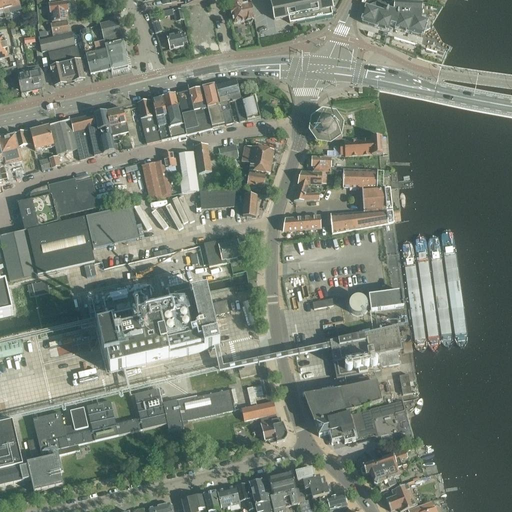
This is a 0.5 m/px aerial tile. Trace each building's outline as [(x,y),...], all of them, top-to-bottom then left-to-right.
[(0,0),(2,6),(4,11),(5,14),(6,19),(10,18),(9,13),(8,10),(14,8),(20,6),(17,0),(0,0)] [(229,0),(228,0),(234,25),(246,22),(246,23),(248,24),(251,24),(253,21),(254,20),(251,4),(250,0),(245,0),(247,5),(244,5),(243,0),(229,0)] [(275,0),(270,1),(274,21),(288,18),(290,24),(332,15),(331,9),(333,9),(331,0),(291,0),(288,1),(288,0),(275,0)] [(373,31),(374,28),(388,32),(390,26),(395,28),(395,29),(421,38),(422,35),(424,36),(425,32),(430,30),(427,24),(428,21),(422,19),(422,4),(410,3),(410,1),(405,1),(405,2),(391,2),(391,4),(382,4),(380,1),(368,7),(365,6),(361,21),(363,21),(362,24),(368,26),(367,29),(373,31)] [(51,15),(52,23),(68,21),(67,13),(68,13),(67,12),(69,10),(69,6),(65,5),(65,4),(50,6),(51,15)] [(184,21),(181,11),(175,12),(177,22),(184,21)] [(100,25),(104,42),(105,46),(122,42),(123,42),(117,21),(100,25)] [(159,23),(152,25),(153,28),(155,35),(162,33),(159,23)] [(51,26),(52,35),(68,33),(67,24),(51,26)] [(101,73),(94,44),(91,30),(81,33),(86,56),(91,75),(101,73)] [(39,42),(42,54),(75,46),(72,34),(39,42)] [(188,47),(184,34),(167,38),(170,51),(188,47)] [(0,73),(17,69),(14,56),(9,57),(4,36),(0,37),(0,73)] [(104,42),(94,44),(101,73),(111,71),(105,46),(104,42)] [(122,42),(105,46),(111,71),(111,73),(112,73),(128,70),(129,68),(127,60),(122,42)] [(49,54),(52,67),(80,60),(77,47),(49,54)] [(80,60),(52,67),(50,67),(55,87),(85,80),(80,60)] [(29,74),(28,71),(23,72),(21,62),(16,63),(21,93),(22,95),(32,92),(29,74)] [(33,70),(28,71),(29,74),(32,92),(42,90),(38,67),(38,64),(33,65),(33,70)] [(217,88),(216,88),(226,126),(234,124),(229,104),(234,103),(241,101),(237,83),(223,86),(221,84),(218,85),(217,88)] [(214,87),(203,89),(208,110),(210,118),(212,130),(225,127),(225,126),(219,107),(214,87)] [(184,93),(177,95),(183,118),(187,137),(190,136),(191,136),(194,135),(212,131),(212,130),(210,118),(208,110),(206,110),(201,90),(200,90),(198,91),(198,90),(193,91),(194,92),(190,93),(190,92),(184,93)] [(182,115),(181,115),(180,116),(175,95),(163,98),(163,99),(162,99),(167,120),(166,120),(167,126),(168,126),(171,140),(187,137),(182,115)] [(242,101),(247,121),(260,119),(255,97),(242,101)] [(152,102),(156,118),(159,128),(158,128),(161,142),(171,140),(168,126),(167,126),(166,120),(167,120),(162,99),(152,102)] [(138,108),(141,119),(147,146),(161,142),(155,117),(154,117),(150,101),(137,104),(138,108)] [(247,121),(241,101),(234,103),(236,111),(237,115),(238,119),(239,123),(247,121)] [(106,113),(114,146),(116,145),(116,142),(130,139),(123,109),(106,113)] [(318,118),(311,139),(329,142),(342,140),(340,118),(345,117),(320,110),(318,118)] [(106,113),(94,116),(104,156),(115,153),(106,113)] [(92,117),(71,121),(80,162),(86,160),(103,156),(97,128),(95,129),(92,117)] [(57,156),(77,151),(70,122),(50,127),(57,156)] [(49,127),(40,130),(45,149),(54,147),(49,127)] [(45,149),(40,130),(30,132),(35,152),(45,149)] [(23,133),(16,135),(19,148),(31,145),(28,132),(26,132),(23,133)] [(15,136),(0,139),(0,149),(2,157),(5,168),(22,163),(21,160),(19,152),(15,136)] [(383,155),(382,138),(371,139),(371,141),(344,143),(344,145),(340,145),(340,153),(336,153),(336,157),(341,157),(340,156),(345,156),(345,158),(383,155)] [(208,146),(195,148),(199,175),(211,174),(208,146)] [(230,148),(233,159),(238,158),(236,146),(230,148)] [(245,147),(242,163),(250,164),(249,172),(270,175),(274,151),(245,147)] [(34,148),(20,152),(25,175),(40,172),(34,148)] [(227,160),(233,159),(230,148),(224,149),(227,160)] [(227,160),(224,149),(219,150),(221,161),(227,160)] [(163,156),(164,162),(166,169),(175,167),(178,167),(177,162),(176,159),(174,160),(174,159),(173,154),(164,156),(163,156)] [(199,193),(193,154),(179,156),(183,180),(180,181),(182,195),(199,193)] [(57,158),(49,160),(52,169),(60,167),(57,158)] [(52,169),(49,160),(40,162),(42,172),(52,169)] [(334,170),(334,161),(312,160),(312,161),(310,163),(310,166),(312,168),(312,169),(313,169),(313,173),(342,174),(342,170),(334,170)] [(155,164),(141,167),(148,196),(150,201),(156,201),(172,197),(167,174),(164,162),(155,164)] [(4,168),(0,168),(0,172),(3,183),(8,182),(5,170),(4,168)] [(377,173),(343,172),(343,189),(362,190),(363,191),(377,190),(377,173)] [(298,189),(307,192),(309,186),(318,186),(318,185),(326,185),(327,177),(325,177),(325,174),(301,173),(298,184),(299,186),(298,189)] [(265,177),(249,174),(248,186),(263,188),(264,187),(265,186),(265,183),(264,182),(265,177)] [(27,202),(18,205),(25,232),(60,223),(59,218),(83,212),(99,209),(91,176),(90,177),(91,181),(76,184),(75,181),(74,181),(49,187),(50,193),(28,198),(27,198),(27,199),(27,200),(27,201),(27,202)] [(216,189),(224,190),(226,179),(218,178),(218,184),(216,184),(216,189)] [(306,195),(307,192),(298,189),(294,202),(304,202),(319,201),(319,195),(306,195)] [(377,190),(363,192),(364,214),(364,215),(392,212),(390,189),(377,190)] [(228,190),(221,191),(223,209),(230,209),(228,190)] [(235,190),(228,190),(230,209),(237,208),(235,190)] [(221,191),(214,192),(216,210),(223,209),(221,191)] [(209,211),(207,192),(200,193),(201,211),(209,211)] [(214,192),(207,192),(209,211),(216,210),(214,192)] [(194,220),(198,217),(182,196),(178,199),(194,220)] [(243,218),(256,219),(257,198),(244,196),(243,218)] [(139,240),(131,208),(86,219),(94,251),(139,240)] [(331,220),(331,222),(332,235),(394,224),(392,212),(364,215),(364,214),(336,216),(334,217),(332,219),(331,220)] [(284,232),(286,234),(321,231),(320,218),(287,220),(286,222),(284,232)] [(84,219),(27,232),(37,277),(95,264),(84,219)] [(25,233),(0,238),(0,239),(10,283),(37,277),(27,232),(25,233)] [(221,242),(217,243),(223,266),(226,265),(227,265),(226,261),(237,258),(238,262),(242,261),(241,258),(238,244),(246,242),(244,237),(233,239),(234,243),(222,245),(221,242)] [(217,243),(204,246),(209,269),(223,266),(217,243)] [(49,294),(47,283),(28,287),(30,299),(49,294)] [(0,319),(12,317),(5,286),(0,286),(0,319)] [(112,328),(97,331),(105,362),(107,361),(108,362),(110,374),(117,372),(122,371),(142,367),(145,366),(171,360),(214,350),(219,348),(220,348),(207,295),(207,293),(191,296),(189,287),(168,292),(170,301),(174,300),(174,301),(175,302),(175,306),(176,309),(184,343),(167,347),(161,318),(160,318),(157,319),(148,321),(141,323),(143,328),(114,335),(112,328)] [(369,297),(371,313),(404,309),(401,293),(369,297)] [(313,304),(314,311),(334,307),(332,300),(313,304)] [(331,349),(337,380),(380,372),(377,356),(402,352),(398,327),(329,343),(330,346),(331,349)] [(20,338),(0,343),(0,358),(24,354),(20,338)] [(243,362),(247,378),(256,376),(253,360),(243,362)] [(399,377),(403,396),(412,395),(408,375),(399,377)] [(314,425),(315,425),(346,417),(346,413),(364,408),(364,407),(382,403),(380,403),(377,383),(350,389),(342,391),(314,396),(303,397),(307,407),(310,416),(314,425)] [(256,398),(264,397),(263,386),(248,387),(250,405),(257,404),(256,398)] [(140,419),(116,425),(110,403),(87,408),(92,431),(76,434),(76,432),(88,429),(84,409),(70,413),(73,427),(64,429),(61,415),(59,415),(33,421),(41,455),(166,426),(166,425),(167,425),(169,432),(184,429),(182,423),(188,422),(235,412),(231,392),(163,406),(166,421),(165,421),(158,391),(135,397),(140,419)] [(402,402),(393,404),(396,413),(396,414),(397,414),(402,413),(403,412),(404,411),(402,404),(402,402)] [(273,404),(242,411),(244,423),(260,419),(276,416),(273,404)] [(393,404),(370,411),(372,420),(396,413),(393,404)] [(348,416),(346,417),(315,425),(319,438),(330,435),(332,442),(336,440),(343,439),(344,445),(355,442),(354,435),(356,435),(357,436),(357,435),(357,434),(365,428),(370,435),(371,435),(372,435),(374,435),(374,433),(375,433),(376,437),(377,436),(370,411),(349,417),(348,416)] [(276,416),(260,419),(262,429),(265,443),(266,443),(268,442),(270,445),(272,445),(284,442),(285,440),(287,435),(286,433),(283,424),(282,424),(280,419),(277,419),(276,416)] [(0,424),(0,471),(23,466),(13,422),(0,424)] [(38,455),(35,441),(28,442),(31,457),(38,455)] [(370,474),(371,478),(396,469),(401,467),(400,462),(407,459),(405,453),(392,458),(392,457),(386,459),(373,464),(362,467),(363,469),(361,469),(360,471),(362,475),(364,476),(365,475),(366,476),(370,474)] [(362,467),(373,464),(364,454),(354,463),(359,468),(362,467)] [(28,467),(31,481),(34,494),(63,487),(56,458),(27,465),(28,467)] [(23,482),(31,481),(28,467),(20,469),(23,482)] [(23,482),(20,469),(0,473),(0,487),(23,483),(23,482)] [(314,479),(314,478),(312,469),(294,474),(296,484),(303,482),(314,479)] [(396,469),(371,478),(374,484),(377,486),(378,485),(381,492),(402,484),(396,469)] [(287,476),(268,480),(271,490),(268,491),(269,492),(273,511),(285,511),(285,508),(299,505),(299,504),(297,494),(295,489),(292,474),(287,476)] [(305,491),(321,486),(319,477),(314,478),(314,479),(303,482),(305,491)] [(252,494),(256,509),(256,511),(273,511),(269,492),(264,493),(262,482),(249,485),(252,494)] [(319,498),(320,500),(329,498),(326,485),(321,486),(305,491),(306,497),(311,495),(312,499),(319,498)] [(407,485),(391,491),(391,492),(392,491),(394,498),(386,501),(386,500),(390,511),(391,511),(399,509),(399,511),(402,511),(416,507),(416,506),(415,506),(407,486),(408,485),(407,485)] [(249,511),(256,509),(252,494),(249,495),(247,487),(245,486),(236,488),(240,502),(246,501),(249,511)] [(217,493),(222,510),(240,505),(236,488),(235,488),(235,489),(231,489),(217,493)] [(207,511),(220,511),(215,493),(204,496),(207,511)] [(305,502),(303,493),(297,494),(299,504),(305,502)] [(329,498),(320,500),(321,506),(324,508),(329,507),(330,511),(347,507),(343,495),(329,498)] [(205,511),(202,497),(181,502),(183,511),(205,511)] [(299,504),(299,505),(300,511),(313,511),(313,510),(311,510),(308,501),(305,502),(299,504)] [(432,502),(420,506),(408,511),(436,511),(435,508),(434,509),(432,502)]
